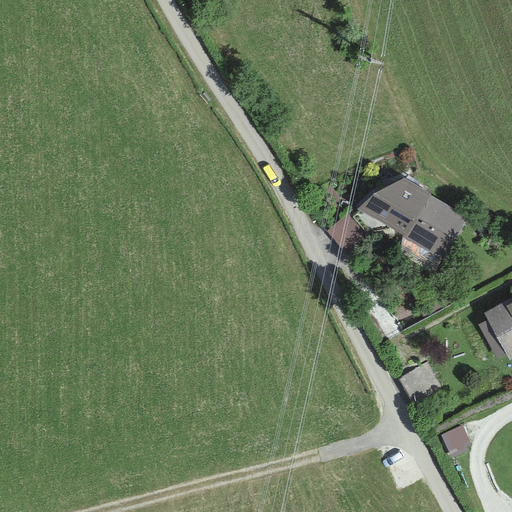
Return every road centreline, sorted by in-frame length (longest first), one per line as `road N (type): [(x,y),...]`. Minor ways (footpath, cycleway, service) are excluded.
road 1 (unclassified): [(405,433),(274,173),(165,0)]
road 2 (unclassified): [(405,433),(111,511)]
